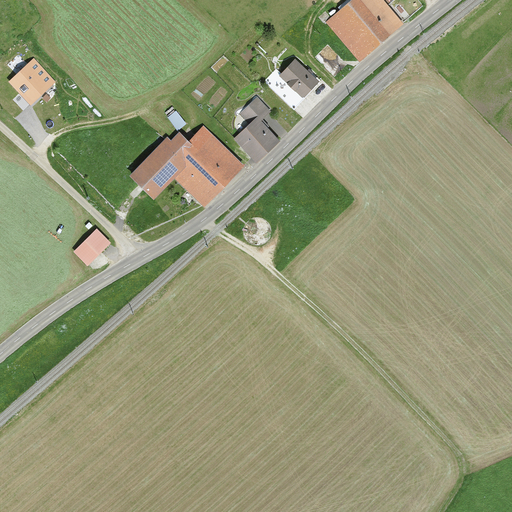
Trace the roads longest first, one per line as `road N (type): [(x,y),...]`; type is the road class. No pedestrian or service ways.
road 1 (tertiary): [(0,354),(60,306),(202,220),(450,0)]
road 2 (track): [(202,220),(337,328),(462,458),(463,476),(442,511)]
road 3 (track): [(0,130),(141,257)]
